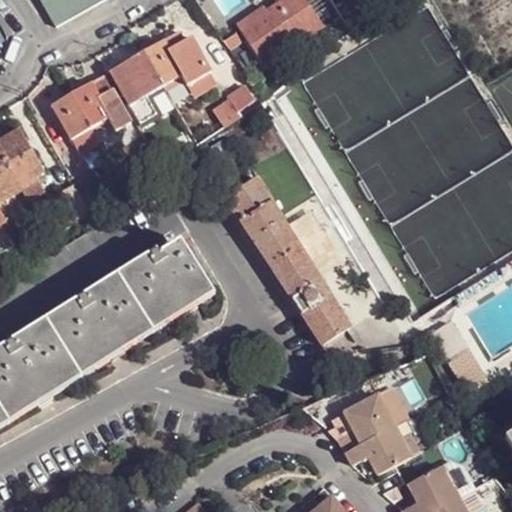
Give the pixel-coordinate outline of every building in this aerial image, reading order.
[(102,0),(41,0),(56,26),(102,0)] [(266,8),(238,26),(262,64),(292,45),(295,48),(324,29),(305,0),(285,0),(267,11),(266,8)] [(267,11),(285,0),(268,0),(263,3),(266,8),(267,11)] [(224,41),(229,49),(243,42),(237,31),(224,41)] [(212,75),(189,38),(181,42),(177,34),(163,41),(183,76),(180,78),(185,85),(187,88),(212,75)] [(123,63),(143,97),(180,78),(183,76),(163,41),(123,63)] [(143,97),(123,63),(108,72),(143,134),(159,124),(157,121),(143,97)] [(212,75),(187,88),(194,101),(218,88),(212,75)] [(102,106),(115,97),(103,77),(89,85),(102,106)] [(143,97),(157,121),(162,119),(153,103),(185,85),(180,78),(143,97)] [(52,106),(72,140),(85,133),(107,120),(110,119),(102,106),(89,85),(52,106)] [(240,86),(223,98),(227,103),(234,114),(236,113),(251,102),(240,86)] [(115,97),(102,106),(110,119),(107,120),(115,133),(131,125),(115,97)] [(236,113),(234,114),(227,103),(211,114),(222,131),(240,120),(236,113)] [(91,130),(72,140),(81,157),(100,146),(91,130)] [(0,142),(0,202),(18,192),(36,183),(38,181),(37,178),(42,175),(19,132),(0,142)] [(207,144),(195,152),(200,160),(212,152),(207,144)] [(146,181),(179,159),(171,147),(138,170),(146,181)] [(146,181),(138,170),(118,182),(121,188),(125,194),(146,181)] [(112,173),(99,181),(108,197),(121,188),(118,182),(112,173)] [(76,185),(88,209),(108,197),(99,181),(95,174),(76,185)] [(234,181),(242,192),(252,186),(245,175),(234,181)] [(226,202),(242,192),(234,181),(220,190),(226,202)] [(36,183),(18,192),(26,205),(43,195),(36,183)] [(242,192),(226,202),(318,350),(349,331),(258,183),(252,186),(242,192)] [(73,218),(88,209),(76,185),(60,195),(72,216),(73,218)] [(76,225),(73,218),(72,216),(61,222),(66,231),(76,225)] [(66,231),(61,222),(60,220),(48,227),(55,238),(66,231)] [(172,250),(178,247),(174,241),(168,244),(172,250)] [(186,259),(192,255),(184,242),(178,247),(186,259)] [(157,253),(119,279),(122,282),(49,326),(0,357),(0,425),(36,402),(40,408),(41,411),(55,401),(53,398),(50,394),(108,357),(112,363),(113,365),(128,356),(127,354),(122,348),(181,313),(184,318),(186,321),(200,311),(198,309),(195,303),(214,291),(192,255),(186,259),(178,247),(172,250),(160,257),(157,253)] [(506,382),(511,378),(511,265),(455,300),(467,318),(511,290),(511,348),(493,360),(506,382)] [(119,279),(46,324),(49,326),(122,282),(119,279)] [(195,303),(198,309),(218,297),(214,291),(195,303)] [(184,318),(181,313),(122,348),(127,354),(184,318)] [(46,324),(0,352),(0,357),(49,326),(46,324)] [(112,363),(108,357),(50,394),(53,398),(112,363)] [(395,412),(384,392),(375,397),(385,418),(395,412)] [(340,426),(346,437),(336,443),(349,469),(355,466),(359,464),(364,474),(370,471),(374,479),(409,460),(397,439),(392,430),(385,418),(375,397),(342,414),(346,423),(340,426)] [(0,432),(40,408),(36,402),(0,425),(0,432)] [(392,430),(397,439),(407,434),(409,433),(404,424),(392,430)] [(418,456),(407,434),(397,439),(409,460),(418,456)] [(404,500),(409,510),(404,511),(460,511),(438,471),(405,489),(409,497),(404,500)] [(206,511),(200,503),(189,511),(206,511)]
